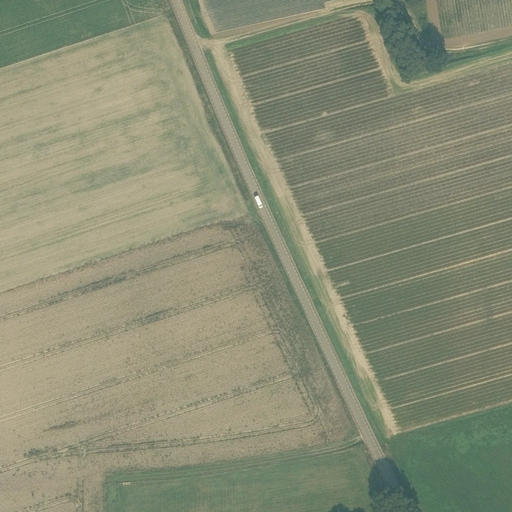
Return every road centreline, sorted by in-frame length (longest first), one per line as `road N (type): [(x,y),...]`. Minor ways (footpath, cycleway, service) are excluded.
road 1 (tertiary): [(407,511),(250,183),(175,0)]
road 2 (track): [(367,435),(334,449),(212,470),(104,479)]
road 3 (track): [(382,0),(194,48)]
road 4 (track): [(511,40),(434,50),(403,8),(385,0)]
